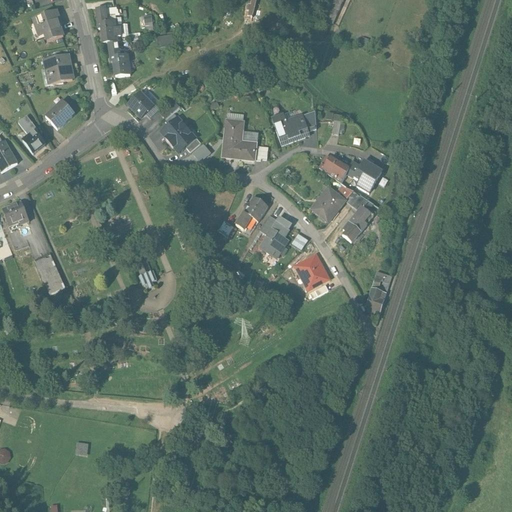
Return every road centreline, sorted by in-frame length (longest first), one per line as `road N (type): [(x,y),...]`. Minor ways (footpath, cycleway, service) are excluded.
road 1 (track): [(412,511),(452,431),(511,230)]
road 2 (residential): [(249,167),(310,217),(368,315)]
road 3 (residential): [(103,112),(128,113),(174,158),(249,167)]
road 4 (residential): [(103,112),(0,186)]
